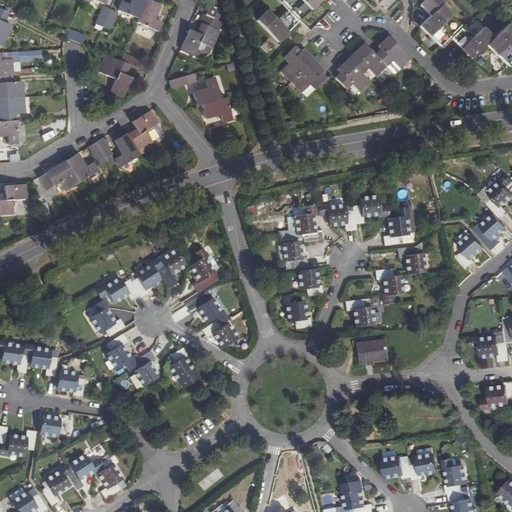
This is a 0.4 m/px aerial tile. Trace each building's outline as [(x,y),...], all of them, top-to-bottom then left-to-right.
[(123,3),(118,12),(139,21),(138,25),(158,34),(163,24),(155,21),(161,6),(148,1),(148,0),(133,0),(131,6),(123,3)] [(280,0),(300,20),(320,0),(280,0)] [(418,27),(438,48),(460,26),(439,6),(445,0),(424,0),(418,5),(429,16),(418,27)] [(104,8),(96,26),(103,29),(110,32),(118,14),(111,12),(104,8)] [(0,44),(4,47),(12,28),(4,24),(8,13),(3,11),(0,9),(0,44)] [(257,21),(277,43),(298,22),(287,11),(277,21),(267,11),(257,21)] [(189,30),(181,49),(194,55),(200,43),(212,48),(219,31),(217,30),(220,23),(202,16),(199,23),(202,24),(197,34),(189,30)] [(482,49),(502,70),(511,59),(511,35),(503,27),(492,38),(482,28),(471,38),(462,29),(452,39),(471,59),(482,49)] [(67,30),(65,39),(83,44),(85,35),(67,30)] [(334,79),(345,90),(350,84),(358,93),(369,82),(361,74),(366,68),(375,76),(385,67),(393,75),(399,70),(409,59),(388,38),(382,43),(385,45),(374,55),(364,45),(348,61),(342,66),(345,68),(334,79)] [(260,47),(266,54),(273,47),(267,41),(260,47)] [(289,82),(300,93),(309,85),(313,91),(325,79),(315,69),(317,67),(311,62),(306,56),(304,58),(293,46),(282,58),(287,64),(279,72),(289,82)] [(0,122),(0,136),(7,137),(7,144),(17,144),(15,121),(14,114),(25,114),(23,98),(22,82),(11,83),(11,76),(13,76),(11,61),(2,62),(1,54),(0,54),(0,117),(0,123),(0,122)] [(112,79),(106,91),(120,97),(128,79),(123,77),(119,75),(124,64),(128,66),(139,71),(142,64),(124,56),(121,64),(107,57),(99,74),(112,79)] [(123,77),(128,66),(124,64),(119,75),(123,77)] [(168,81),(170,88),(195,82),(193,74),(168,81)] [(219,116),(221,124),(231,121),(224,100),(221,101),(214,80),(205,82),(207,91),(192,95),(196,108),(199,107),(203,121),(219,116)] [(115,160),(120,168),(140,156),(140,158),(145,154),(142,149),(153,143),(146,132),(158,125),(150,112),(132,123),(137,130),(127,136),(126,134),(114,142),(122,155),(115,160)] [(208,132),(210,139),(228,134),(226,126),(208,132)] [(135,128),(125,133),(126,134),(127,136),(137,130),(135,128)] [(89,147),(99,164),(106,159),(112,156),(102,139),(95,143),(89,147)] [(153,143),(142,149),(145,154),(156,147),(153,143)] [(38,178),(46,191),(59,182),(64,191),(78,183),(78,184),(98,172),(93,164),(85,168),(77,155),(65,162),(38,178)] [(501,183),(499,180),(503,177),(496,169),(485,179),(494,189),(501,183)] [(511,194),(511,193),(506,187),(511,182),(511,180),(506,174),(503,177),(499,180),(501,183),(494,189),(485,179),(473,189),(486,204),(498,217),(505,211),(500,205),(511,194)] [(0,197),(0,216),(14,215),(13,202),(27,201),(26,186),(4,187),(5,197),(0,197)] [(377,198),(360,200),(361,205),(352,206),(353,212),(355,225),(363,224),(363,216),(378,214),(379,218),(388,217),(387,207),(378,208),(377,198)] [(411,233),(406,202),(392,204),(392,206),(397,210),(407,209),(408,219),(404,219),(406,234),(411,233)] [(317,206),(318,216),(328,215),(329,225),(344,224),(345,230),(355,229),(355,225),(353,212),(343,213),(343,207),(327,209),(327,205),(317,206)] [(257,206),(247,206),(247,217),(257,216),(257,206)] [(314,208),(305,209),(305,218),(296,219),(298,234),(303,234),(304,237),(305,242),(322,240),(321,231),(314,232),(312,218),(315,217),(314,208)] [(406,234),(404,219),(408,219),(407,209),(397,210),(399,219),(389,220),(391,236),(383,238),(384,247),(401,244),(414,242),(413,233),(411,233),(406,234)] [(495,216),(482,227),(485,230),(478,237),(491,250),(498,244),(493,238),(506,228),(495,216)] [(290,232),(279,233),(282,240),(304,237),(303,234),(298,234),(292,235),(290,232)] [(472,236),(460,246),(463,250),(456,256),(466,268),(473,262),(470,258),(482,247),(472,236)] [(297,242),(282,245),(284,261),(289,260),(291,269),(308,267),(306,258),(300,258),(297,242)] [(416,247),(398,249),(400,257),(407,257),(409,271),(424,270),(422,255),(417,255),(416,247)] [(173,248),(156,258),(159,262),(175,252),(173,248)] [(208,257),(203,249),(195,254),(199,261),(192,266),(200,280),(193,285),(198,293),(218,280),(205,259),(208,257)] [(157,269),(166,285),(174,280),(170,273),(183,265),(175,252),(159,262),(162,266),(157,269)] [(137,276),(139,279),(132,284),(138,295),(141,299),(149,294),(147,290),(160,281),(154,272),(157,269),(162,266),(159,262),(156,258),(148,264),(150,267),(137,276)] [(511,268),(510,266),(503,272),(511,283),(511,268)] [(393,269),(374,271),(375,281),(383,280),(386,295),(382,296),(383,305),(393,304),(392,294),(401,294),(399,278),(394,278),(393,269)] [(315,271),(298,273),(301,289),(306,288),(308,297),(323,295),(321,286),(317,287),(315,271)] [(47,299),(37,279),(27,284),(36,304),(47,299)] [(103,286),(95,291),(100,299),(102,298),(108,294),(113,302),(126,293),(131,300),(138,295),(132,284),(129,279),(121,284),(118,280),(105,289),(103,286)] [(291,294),(282,296),(282,305),(286,304),(288,320),(293,320),(295,329),(310,327),(309,318),(304,318),(302,303),(292,304),(291,294)] [(217,321),(220,325),(229,320),(223,311),(220,313),(211,300),(206,304),(201,296),(186,305),(191,313),(197,309),(206,321),(215,316),(217,321)] [(368,299),(345,302),(346,312),(353,311),(356,326),(379,323),(378,313),(370,314),(368,299)] [(113,323),(105,311),(108,308),(103,301),(95,306),(99,313),(92,319),(100,332),(104,330),(110,337),(125,327),(120,319),(113,323)] [(220,325),(217,321),(202,330),(206,338),(214,333),(222,347),(235,339),(227,325),(222,327),(220,325)] [(128,342),(122,335),(107,345),(113,352),(109,355),(117,368),(126,363),(131,370),(139,365),(136,360),(134,357),(130,359),(122,347),(128,342)] [(479,336),(469,337),(470,347),(479,346),(481,356),(497,354),(498,362),(508,361),(505,343),(495,344),(494,338),(480,339),(479,336)] [(17,371),(26,372),(28,355),(23,355),(23,353),(20,353),(21,347),(5,344),(5,341),(0,339),(0,349),(3,351),(2,359),(18,362),(17,371)] [(385,340),(355,344),(358,365),(387,361),(385,340)] [(23,355),(28,355),(32,356),(31,365),(47,368),(46,375),(55,376),(57,359),(48,357),(49,353),(34,349),(35,346),(24,345),(23,353),(23,355)] [(191,372),(183,359),(187,356),(182,349),(167,358),(169,362),(172,366),(170,367),(182,388),(199,379),(194,370),(191,372)] [(151,351),(136,360),(139,365),(142,369),(138,372),(146,384),(160,376),(151,363),(157,360),(151,351)] [(76,377),(76,374),(60,371),(58,387),(73,390),(73,395),(82,396),(85,378),(76,377)] [(507,404),(506,399),(511,397),(511,382),(504,384),(504,388),(489,391),(490,400),(480,402),(481,411),(491,409),(491,406),(507,404)] [(59,415),(58,420),(43,418),(41,431),(56,434),(56,432),(65,434),(68,416),(59,415)] [(358,433),(351,427),(345,434),(348,436),(351,439),(352,440),(358,433)] [(8,447),(4,446),(0,445),(0,455),(6,457),(7,453),(23,456),(24,451),(33,452),(36,434),(27,433),(25,439),(9,438),(8,447)] [(89,464),(84,457),(71,465),(75,471),(71,473),(66,476),(76,490),(84,485),(80,478),(92,469),(95,473),(103,468),(100,464),(97,459),(89,464)] [(419,460),(419,465),(409,465),(409,466),(411,479),(412,482),(422,480),(422,475),(437,472),(435,457),(419,460)] [(403,480),(411,479),(409,466),(409,465),(409,463),(400,464),(400,460),(383,462),(386,477),(402,475),(403,480)] [(454,468),(452,460),(442,461),(444,470),(448,470),(450,485),(445,486),(446,495),(448,495),(461,492),(460,487),(459,483),(466,482),(463,467),(454,468)] [(50,485),(41,491),(51,506),(60,500),(55,493),(68,485),(63,477),(66,476),(71,473),(65,464),(58,469),(60,472),(47,481),(50,485)] [(120,479),(111,465),(98,473),(107,487),(100,491),(104,498),(120,489),(115,482),(120,479)] [(370,480),(364,481),(365,490),(372,489),(370,480)] [(361,481),(351,482),(352,492),(345,493),(347,508),(353,508),(353,511),(371,511),(371,505),(363,506),(361,491),(362,490),(361,481)] [(511,484),(509,481),(498,493),(511,503),(511,501),(511,484)] [(455,503),(456,511),(471,511),(470,500),(467,501),(465,492),(461,492),(448,495),(450,504),(455,503)] [(30,497),(27,493),(15,501),(19,510),(16,511),(27,511),(35,506),(39,511),(41,511),(47,509),(37,494),(30,497)] [(325,508),(332,508),(330,495),(323,496),(325,508)]
